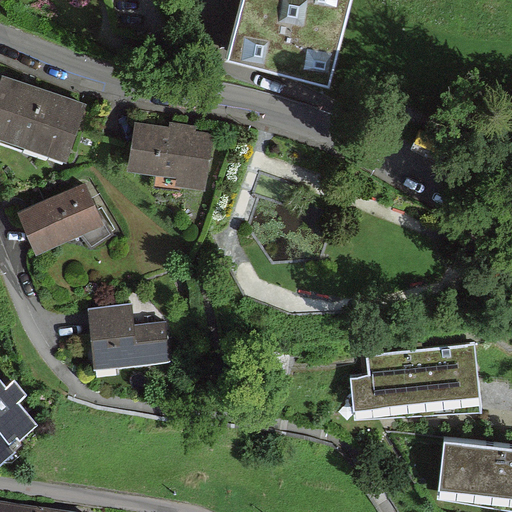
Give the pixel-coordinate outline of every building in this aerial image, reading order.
[(351,0),(242,0),(227,61),(329,87),(351,0)] [(91,97),(7,67),(0,85),(0,126),(72,152),(91,97)] [(142,115),(135,162),(181,168),(180,178),(213,182),(221,127),(202,125),(202,119),(176,115),(175,120),(142,115)] [(92,176),(24,202),(41,246),(109,220),(92,176)] [(95,304),(99,361),(173,357),(170,319),(138,321),(137,301),(95,304)] [(352,375),(355,416),(479,408),(474,345),(370,354),(371,373),(352,375)] [(0,447),(4,453),(21,440),(19,437),(43,418),(25,394),(30,390),(18,374),(13,379),(0,362),(0,447)] [(511,511),(511,456),(464,450),(458,495),(489,499),(487,511),(511,511)] [(0,511),(22,511),(23,507),(0,503),(0,511)]
